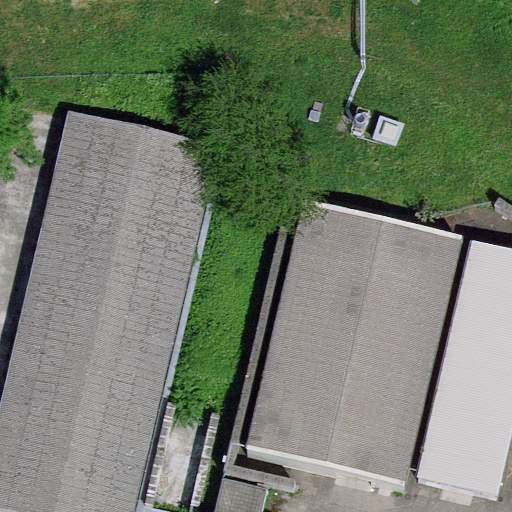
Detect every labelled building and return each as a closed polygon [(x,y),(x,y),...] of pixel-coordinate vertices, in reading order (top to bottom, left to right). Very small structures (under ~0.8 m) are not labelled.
[(70,118),(0,416),(0,511),(134,511),(160,408),(217,154),(70,118)] [(461,246),(303,211),(254,429),(247,460),(301,472),(405,496),(461,246)] [(511,443),(511,258),(475,250),(418,487),(497,506),(511,443)] [(210,511),(230,429),(167,414),(145,511),(147,511),(210,511)] [(217,511),(264,511),(267,497),(223,487),(217,511)]
